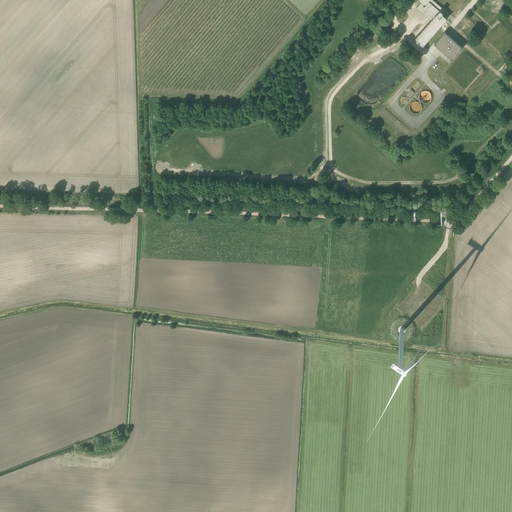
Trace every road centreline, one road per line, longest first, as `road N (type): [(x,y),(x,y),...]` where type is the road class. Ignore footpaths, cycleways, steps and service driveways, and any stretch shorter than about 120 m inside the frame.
road 1 (track): [(511,157),(449,220),(0,206)]
road 2 (track): [(329,153),(332,95),(375,52),(403,39),(423,47),(473,0)]
road 3 (track): [(329,153),(333,173),(371,186),(447,185),(511,114)]
